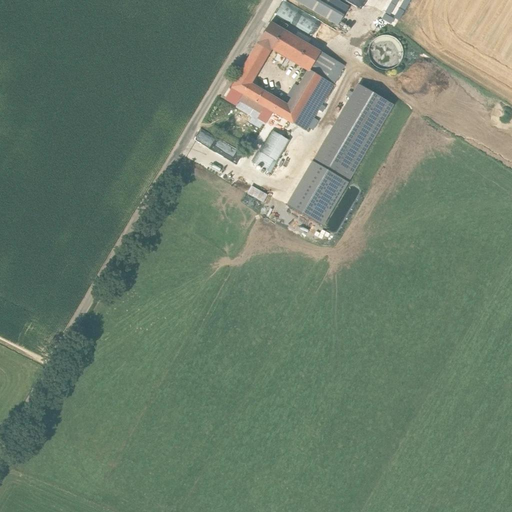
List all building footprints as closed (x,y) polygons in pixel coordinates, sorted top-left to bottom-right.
[(348,8),(335,0),(295,0),(303,5),(338,25),(348,8)] [(237,99),(240,100),(239,101),(260,113),(262,112),(264,113),(267,108),(294,124),(306,131),(333,85),(333,84),(344,66),(270,23),(238,77),(250,84),(270,50),(307,72),(287,105),(256,87),(250,97),(241,93),(237,99)] [(401,52),(401,49),(401,46),(400,44),(399,41),(397,38),(395,36),(392,34),(390,33),(387,32),(384,32),(381,32),(378,33),(375,34),(373,36),(371,38),(369,41),(368,44),(367,46),(367,49),(367,52),(368,55),(369,58),(371,61),(373,63),(375,64),(378,66),(381,66),(384,67),(387,66),(390,66),(392,64),(395,63),(397,61),(399,58),(400,55),(401,52)] [(256,87),(250,84),(238,77),(232,87),(241,93),(250,97),(256,87)] [(312,160),(311,161),(347,181),(346,183),(348,184),(394,105),(357,83),(312,160)] [(234,104),(237,99),(241,93),(232,87),(225,98),(234,104)] [(272,174),(278,163),(276,162),(289,141),(273,131),(264,146),(262,145),(252,162),(267,172),(267,171),(272,174)] [(286,203),(322,224),(346,183),(347,181),(311,161),(312,160),(311,160),(286,203)] [(252,184),(248,192),(262,199),(267,192),(252,184)]
